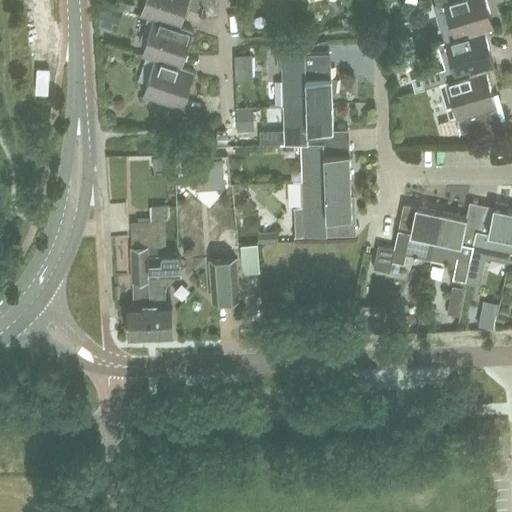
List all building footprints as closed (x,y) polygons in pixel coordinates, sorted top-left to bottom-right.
[(146,0),(141,14),(154,19),(156,19),(160,8),(184,16),(189,0),(146,0)] [(437,0),(438,3),(444,2),(455,38),(485,29),(495,26),(487,0),(437,0)] [(156,19),(154,19),(142,55),(156,59),(157,60),(161,48),(186,56),(194,32),(156,19)] [(456,78),(486,69),(496,66),(485,29),(455,38),(437,43),(448,80),(456,78)] [(282,68),(283,105),(333,103),(332,91),(336,91),(337,79),(332,78),(332,65),(306,66),(305,53),(277,54),(277,68),(282,68)] [(195,72),(157,60),(156,59),(144,96),(169,104),(173,92),(188,96),(195,72)] [(497,106),(486,69),(456,78),(448,80),(438,83),(446,108),(453,105),(461,130),(478,125),(474,112),(497,106)] [(420,75),(411,78),(415,90),(424,87),(420,75)] [(284,143),(301,143),(308,143),(308,142),(307,130),(333,130),(333,103),(283,105),(284,130),(260,130),(260,144),(284,143)] [(308,143),(301,143),(302,181),(351,179),(350,153),(324,154),(324,142),(308,142),(308,143)] [(171,157),(153,157),(153,168),(171,168),(171,157)] [(194,159),(184,160),(185,180),(196,179),(194,159)] [(294,205),(295,235),(326,234),(325,218),(352,218),(351,179),(302,181),(302,205),(294,205)] [(474,244),(510,252),(511,243),(511,209),(507,209),(509,204),(496,201),(495,206),(494,206),(489,231),(477,229),(474,244)] [(150,205),(151,216),(138,217),(138,221),(132,221),(133,247),(131,247),(132,280),(133,280),(149,280),(149,275),(148,251),(161,251),(166,251),(166,250),(165,220),(166,220),(165,204),(150,205)] [(407,253),(431,258),(441,211),(416,206),(412,222),(400,219),(394,247),(389,271),(390,271),(392,261),(404,264),(407,253)] [(441,211),(431,258),(456,264),(453,278),(466,281),(474,244),(462,242),(467,216),(441,211)] [(277,231),(257,231),(258,242),(278,242),(277,231)] [(389,271),(394,247),(378,244),(373,268),(389,271)] [(179,255),(178,255),(178,250),(166,250),(166,251),(148,251),(149,275),(149,280),(151,335),(173,335),(172,303),(166,303),(165,283),(172,274),(180,274),(179,255)] [(238,298),(235,257),(209,259),(212,300),(238,298)] [(130,336),(151,335),(149,280),(133,280),(134,304),(129,304),(130,336)] [(448,304),(447,314),(459,316),(461,307),(448,304)] [(493,320),(478,317),(476,326),(491,329),(492,328),(493,320)]
